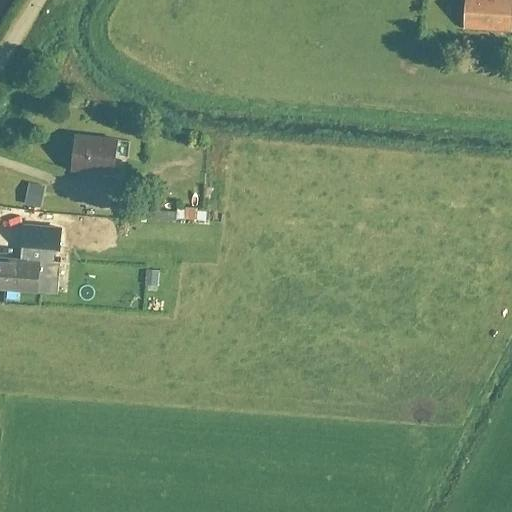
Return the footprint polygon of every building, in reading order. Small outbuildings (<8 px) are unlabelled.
[(511,33),(511,19),(511,0),(465,0),(463,30),(511,33)] [(113,176),(117,142),(75,137),(71,171),(113,176)] [(29,184),(24,206),(40,210),(43,200),(45,188),(29,184)] [(137,195),(135,220),(156,220),(157,196),(137,195)] [(59,250),(60,230),(23,227),(20,262),(0,260),(0,289),(36,293),(38,263),(53,264),(54,250),(59,250)]
